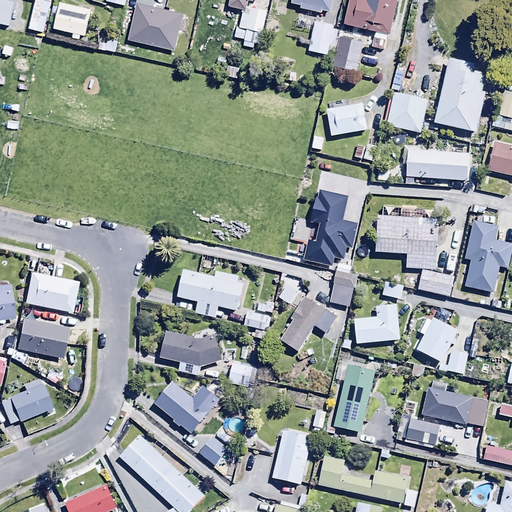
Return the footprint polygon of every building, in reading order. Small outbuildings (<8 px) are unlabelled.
[(23,0),(36,3),(28,33),(44,37),(52,0),(23,0)] [(107,0),(106,6),(126,10),(127,0),(107,0)] [(227,0),(226,5),(244,10),(247,0),(252,2),(252,0),(227,0)] [(290,0),(290,2),(299,4),(298,8),(320,13),(320,9),(329,11),(331,0),(290,0)] [(347,0),(342,23),(374,30),(371,46),(383,49),(387,33),(388,33),(395,0),(347,0)] [(91,14),(61,6),(54,33),(73,38),(72,43),(80,45),(81,40),(84,41),(91,14)] [(267,11),(249,6),(249,7),(246,7),(244,13),(243,12),(238,27),(246,29),(243,40),(250,42),(253,32),(260,34),(267,11)] [(179,17),(134,7),(126,41),(172,51),(179,17)] [(309,19),(295,17),(293,27),(307,29),(309,19)] [(338,26),(314,20),(307,49),(326,54),(327,50),(332,51),(338,26)] [(362,41),(338,35),(332,65),(355,70),(362,41)] [(472,69),(474,60),(448,55),(433,123),(476,132),(479,116),(489,118),(492,102),(483,100),(485,92),(480,90),(484,72),(472,69)] [(426,100),(399,94),(402,83),(391,81),(382,123),(385,124),(419,132),(426,100)] [(511,92),(503,90),(497,113),(493,112),(489,127),(505,131),(507,125),(511,126),(511,92)] [(325,110),(329,136),(365,131),(361,105),(325,110)] [(449,142),(411,139),(411,146),(402,145),(400,164),(406,165),(405,177),(466,181),(468,154),(448,152),(449,142)] [(486,171),(511,177),(511,179),(511,178),(511,146),(492,142),(486,171)] [(377,146),(366,144),(362,159),(373,162),(377,146)] [(388,169),(377,168),(377,181),(388,181),(388,169)] [(331,266),(333,259),(343,261),(346,246),(352,247),(357,224),(342,220),(347,196),(318,190),(317,193),(315,193),(309,222),(318,225),(315,240),(307,239),(302,260),(331,266)] [(406,253),(406,268),(435,270),(439,219),(377,216),(375,251),(406,253)] [(469,259),(463,287),(493,293),(499,266),(507,268),(511,246),(511,244),(493,240),(496,226),(472,220),(464,258),(469,259)] [(174,297),(197,302),(194,313),(214,317),(216,307),(237,311),(243,282),(235,280),(236,276),(215,271),(214,276),(181,268),(174,297)] [(421,270),(416,290),(449,297),(453,278),(421,270)] [(357,275),(335,271),(332,285),(354,290),(357,275)] [(73,313),(69,313),(69,312),(76,313),(79,301),(71,300),(75,281),(29,272),(23,304),(54,310),(52,319),(72,323),(73,313)] [(384,281),(380,295),(400,300),(403,286),(384,281)] [(0,323),(4,323),(3,319),(13,318),(8,284),(0,285),(0,323)] [(293,324),(280,344),(297,355),(313,329),(325,336),(335,321),(297,297),(288,310),(295,314),(290,322),(293,324)] [(397,304),(375,306),(376,317),(354,319),(356,344),(400,341),(397,304)] [(246,310),(242,324),(268,331),(271,317),(246,310)] [(21,318),(15,349),(61,358),(67,327),(21,318)] [(441,363),(450,344),(453,345),(456,339),(453,338),(457,330),(431,318),(430,321),(425,319),(419,333),(423,335),(416,351),(441,363)] [(166,331),(159,357),(179,362),(177,371),(197,376),(199,367),(223,361),(216,334),(197,339),(166,331)] [(439,364),(438,371),(466,375),(467,369),(464,368),(467,354),(450,351),(448,366),(439,364)] [(424,364),(412,363),(411,376),(423,377),(424,364)] [(360,432),(374,371),(346,365),(345,371),(337,369),(335,381),(342,383),(332,426),(360,432)] [(50,411),(49,408),(51,407),(41,383),(39,383),(37,379),(22,385),(24,390),(7,397),(8,399),(0,402),(0,405),(8,425),(45,409),(46,413),(50,411)] [(426,387),(420,414),(465,425),(468,413),(474,414),(476,406),(469,405),(471,398),(445,392),(447,384),(432,380),(430,388),(426,387)] [(179,427),(180,425),(191,434),(219,399),(202,385),(191,398),(171,381),(153,403),(173,419),(171,421),(179,427)] [(511,416),(511,405),(501,404),(498,416),(511,419),(511,416)] [(322,428),(325,412),(314,409),(311,426),(322,428)] [(439,425),(410,418),(404,442),(419,446),(421,442),(422,442),(421,447),(433,450),(439,425)] [(229,436),(218,428),(213,436),(224,444),(229,436)] [(312,436),(281,430),(271,479),(302,486),(312,436)] [(138,434),(118,456),(177,511),(188,511),(204,496),(138,434)] [(229,450),(211,436),(197,454),(215,468),(229,450)] [(511,452),(485,446),(482,460),(511,467),(511,452)] [(322,456),(315,485),(401,504),(409,469),(401,467),(399,475),(373,469),(370,482),(348,477),(351,462),(322,456)] [(232,481),(235,465),(228,464),(224,479),(232,481)] [(511,511),(511,481),(504,480),(499,504),(487,502),(484,511),(511,511)] [(106,484),(64,501),(68,511),(109,511),(116,509),(106,484)] [(417,492),(406,490),(402,506),(414,508),(417,492)] [(381,511),(383,507),(356,502),(353,511),(381,511)] [(46,511),(43,503),(20,511),(46,511)]
